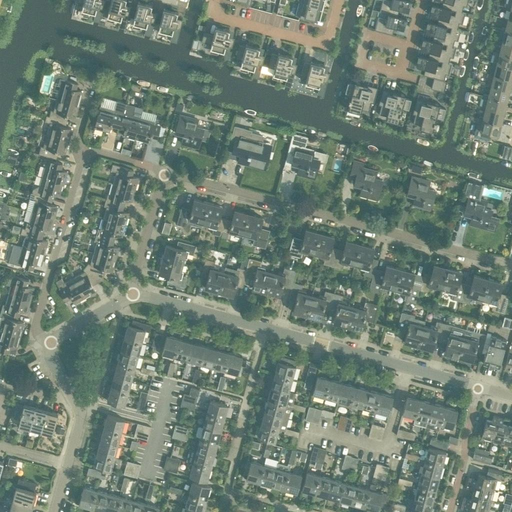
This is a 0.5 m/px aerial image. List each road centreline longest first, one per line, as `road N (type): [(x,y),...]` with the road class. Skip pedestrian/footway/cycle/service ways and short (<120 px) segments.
road 1 (residential): [(502,263),(164,173)]
road 2 (residential): [(406,364),(132,296)]
road 3 (residential): [(52,345),(36,325),(84,152)]
road 4 (residential): [(310,432),(384,451),(406,364)]
road 5 (residential): [(216,0),(214,8),(324,39),(336,0)]
road 6 (residential): [(445,511),(478,383)]
road 7 (residential): [(132,296),(164,173)]
